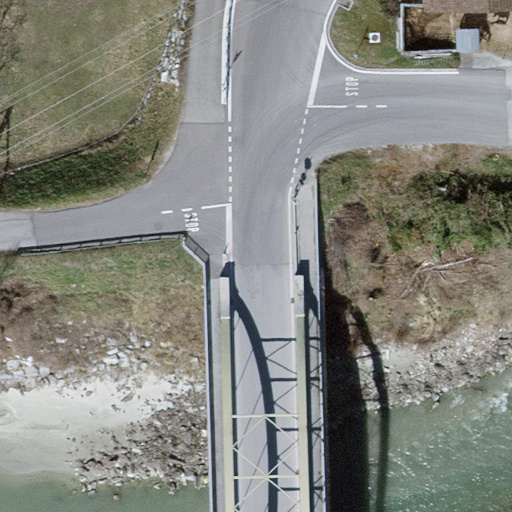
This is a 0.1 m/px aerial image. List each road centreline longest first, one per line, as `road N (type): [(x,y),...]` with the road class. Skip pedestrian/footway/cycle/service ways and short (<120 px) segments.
road 1 (tertiary): [(268,511),(260,202)]
road 2 (unclassified): [(0,238),(260,202)]
road 3 (track): [(511,105),(269,105)]
road 4 (tertiary): [(260,202),(286,0)]
